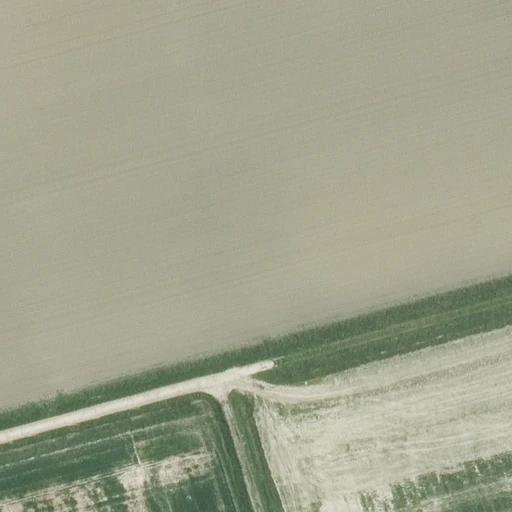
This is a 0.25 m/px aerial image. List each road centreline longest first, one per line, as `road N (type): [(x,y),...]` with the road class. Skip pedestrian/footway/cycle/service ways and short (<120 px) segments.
road 1 (track): [(215,379),(511,300)]
road 2 (track): [(0,437),(215,379)]
road 3 (track): [(215,379),(257,511)]
